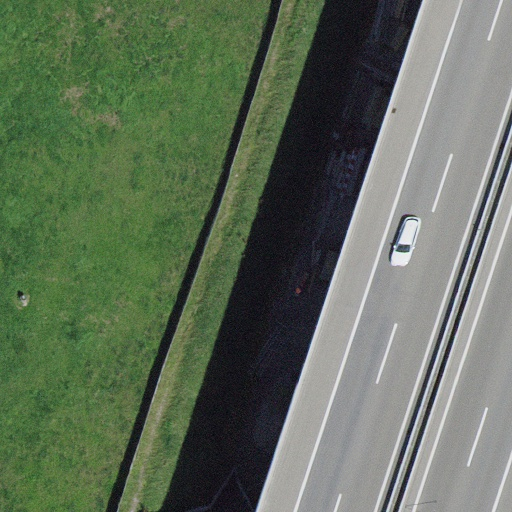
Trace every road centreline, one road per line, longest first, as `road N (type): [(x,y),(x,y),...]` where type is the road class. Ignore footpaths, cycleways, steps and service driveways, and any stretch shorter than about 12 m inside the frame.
road 1 (motorway): [(502,0),(336,511)]
road 2 (motorway): [(455,511),(511,339)]
